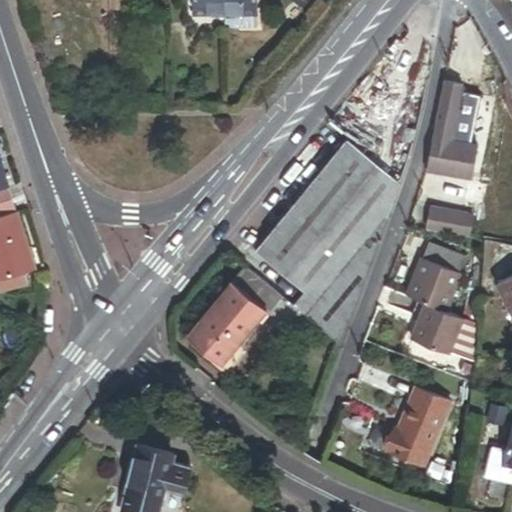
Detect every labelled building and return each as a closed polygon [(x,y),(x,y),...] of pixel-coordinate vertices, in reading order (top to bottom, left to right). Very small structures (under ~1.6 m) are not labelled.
[(225,15),(224,0),(195,0),(196,15),(225,15)] [(257,0),(224,0),(225,15),(258,14),(257,0)] [(258,14),(225,15),(226,32),(258,32),(258,14)] [(469,47),(452,44),(447,67),(464,71),(469,47)] [(443,85),(429,158),(446,161),(449,146),(461,88),(443,85)] [(302,295),(292,308),(339,347),(386,218),(384,217),(390,200),(384,199),(397,186),(345,143),(253,254),(302,295)] [(475,151),(449,146),(446,161),(429,158),(426,175),(469,183),(475,151)] [(0,204),(13,201),(0,162),(0,204)] [(511,205),(511,192),(490,189),(486,213),(510,217),(511,205)] [(0,280),(35,269),(13,201),(0,204),(0,280)] [(429,209),(425,232),(466,240),(470,217),(429,209)] [(422,260),(407,298),(446,313),(466,260),(429,246),(423,260),(422,260)] [(511,277),(496,285),(511,318),(511,277)] [(233,286),(188,341),(216,364),(262,309),(233,286)] [(423,306),(411,341),(449,354),(450,352),(461,318),(423,306)] [(478,324),(461,318),(450,352),(475,359),(478,324)] [(394,431),(385,453),(421,469),(449,405),(414,390),(397,432),(394,431)] [(511,424),(500,466),(511,468),(511,424)] [(159,511),(173,457),(138,448),(122,511),(159,511)]
